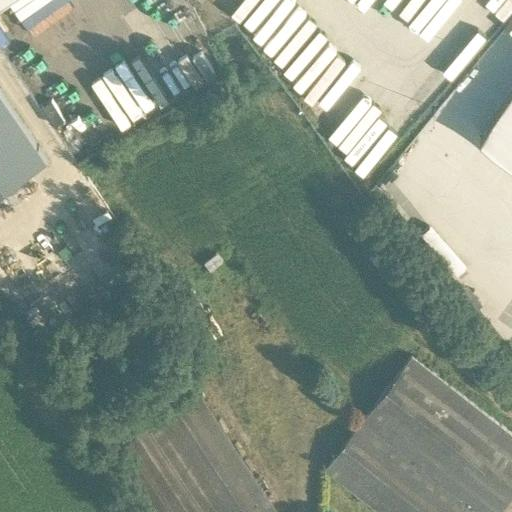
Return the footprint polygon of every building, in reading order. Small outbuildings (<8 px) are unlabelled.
[(307,19),(299,28),(309,37),(301,46),(309,53),(325,35),(307,19)] [(328,39),(308,68),(317,74),(336,45),(328,39)] [(0,189),(46,158),(0,91),(0,189)] [(511,96),(481,141),(511,162),(511,96)] [(77,206),(41,230),(92,305),(128,280),(77,206)] [(40,231),(22,243),(65,306),(83,295),(40,231)] [(21,244),(0,258),(0,292),(35,343),(71,319),(21,244)] [(324,468),(381,511),(495,511),(511,490),(511,433),(411,355),(362,419),(324,468)] [(278,511),(199,393),(116,449),(158,511),(278,511)]
